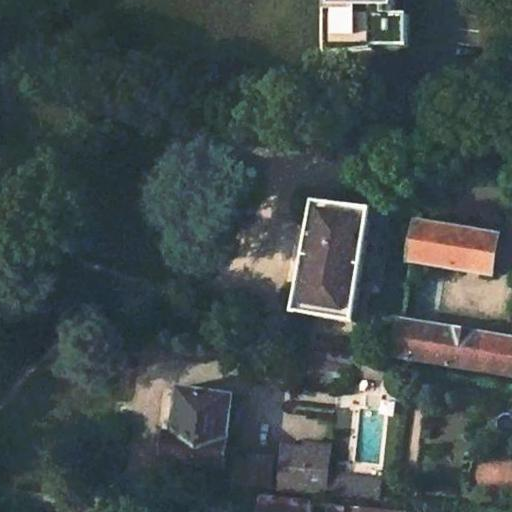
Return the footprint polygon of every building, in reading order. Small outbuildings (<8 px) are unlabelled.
[(341,34),(341,50),(393,46),(392,17),(379,18),(380,0),(317,0),(319,18),(325,18),(325,34),(341,34)] [(310,201),(293,309),(326,314),(322,338),(359,344),(362,317),(353,316),(367,210),(310,201)] [(401,351),(511,370),(511,363),(511,335),(434,322),(446,259),(489,266),(495,228),(422,216),(401,351)] [(308,351),(304,378),(351,385),(353,376),(355,360),(308,351)] [(355,360),(353,376),(387,383),(390,366),(355,360)] [(170,431),(166,460),(226,469),(236,398),(184,390),(176,432),(170,431)] [(330,476),(331,452),(285,447),(283,481),(284,487),(286,490),(328,495),(330,476)] [(272,489),(275,459),(253,456),(252,463),(237,461),(233,494),(255,496),(259,489),(267,489),(272,489)] [(328,495),(382,501),(384,483),(330,476),(328,495)] [(218,511),(219,510),(221,493),(198,491),(195,511),(218,511)] [(219,510),(240,511),(261,511),(263,497),(255,496),(233,494),(221,493),(219,510)] [(307,511),(309,502),(263,497),(261,511),(307,511)]
